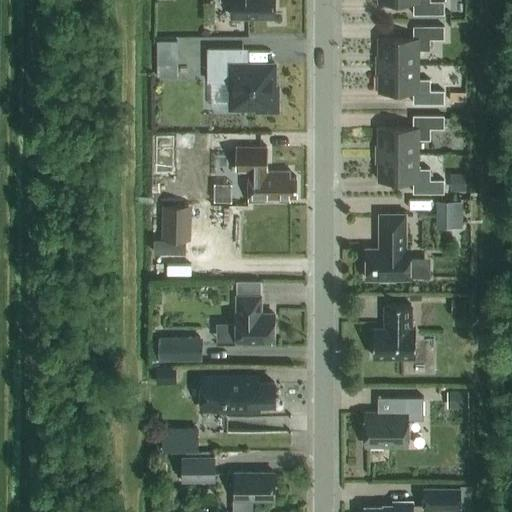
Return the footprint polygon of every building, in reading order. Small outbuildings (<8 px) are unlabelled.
[(219,0),(219,1),(231,1),(231,17),(274,17),(273,0),(219,0)] [(377,0),(377,3),(413,3),(413,15),(444,16),(444,3),(430,3),(429,0),(377,0)] [(377,40),(377,66),(418,66),(418,52),(429,52),(429,40),(443,40),(443,27),(413,27),(413,40),(377,40)] [(156,73),(181,73),(181,38),(157,38),(156,73)] [(239,49),(207,49),(207,82),(229,82),(229,108),(255,108),(255,111),(277,111),(277,85),(274,85),(273,64),(239,64),(239,49)] [(377,66),(377,92),(412,92),(412,105),(443,105),(443,92),(429,92),(429,81),(418,81),(418,66),(377,66)] [(450,92),(450,102),(466,102),(466,92),(465,92),(450,92)] [(376,155),(417,156),(418,141),(429,141),(429,130),(443,130),(443,117),(412,117),(412,129),(377,129),(376,155)] [(294,196),(294,177),(289,177),(289,170),(266,170),(266,147),(238,147),(237,170),(248,170),(247,200),(288,201),(288,196),(294,196)] [(442,195),(442,182),(428,182),(428,170),(417,170),(417,156),(376,155),(376,182),(412,182),(412,194),(442,195)] [(450,173),(450,190),(465,190),(465,173),(450,173)] [(461,227),(461,201),(435,201),(435,227),(461,227)] [(189,240),(191,206),(162,205),(161,239),(189,240)] [(364,279),(408,279),(408,248),(404,248),(404,214),(378,214),(378,248),(364,248),(364,279)] [(412,255),(412,273),(430,274),(431,256),(412,255)] [(162,287),(151,287),(151,302),(162,302),(162,287)] [(235,314),(235,340),(273,340),(273,314),(260,314),(260,295),(236,295),(236,314),(235,314)] [(450,298),(449,318),(463,318),(463,298),(450,298)] [(371,356),(414,356),(414,328),(409,328),(409,305),(384,304),(384,328),(372,328),(371,356)] [(202,359),(203,336),(159,335),(159,359),(202,359)] [(154,369),(154,382),(173,382),(173,369),(154,369)] [(201,376),(201,408),(257,408),(257,402),(273,402),(273,382),(257,382),(257,376),(201,376)] [(448,407),(468,407),(468,391),(447,391),(448,407)] [(422,419),(422,396),(397,396),(397,412),(364,412),(364,444),(369,444),(406,444),(406,419),(422,419)] [(198,450),(198,426),(163,426),(163,450),(198,450)] [(213,480),(213,455),(180,455),(180,480),(213,480)] [(234,471),(234,498),(253,498),(273,498),(273,471),(234,471)] [(424,510),(461,510),(461,487),(424,487),(424,510)] [(252,511),(253,498),(234,498),(233,511),(252,511)] [(364,508),(364,511),(411,511),(412,502),(411,502),(393,502),(393,508),(364,508)]
